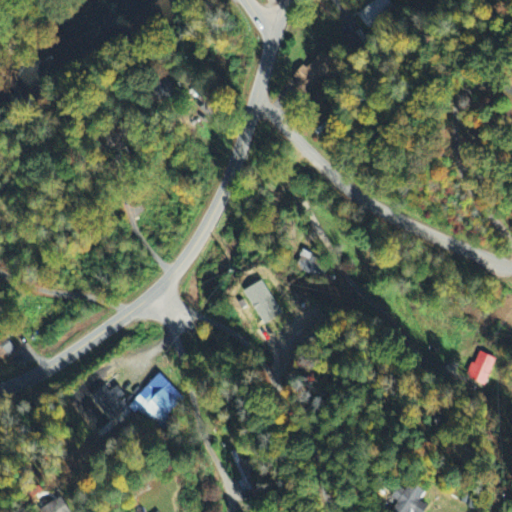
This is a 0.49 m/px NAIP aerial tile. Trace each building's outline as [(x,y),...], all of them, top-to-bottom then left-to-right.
[(307,96),(335,66),(322,53),(306,70),(305,69),(293,82),(307,96)] [(321,282),(328,265),(302,253),(295,270),(321,282)] [(0,362),(16,353),(8,340),(0,344),(0,362)] [(495,360),(477,353),(467,380),(485,386),(495,360)] [(185,401),(160,375),(130,405),(156,430),(185,401)] [(250,459),(243,462),(239,451),(230,454),(241,482),(238,483),(242,493),(260,485),(250,459)] [(408,491),(401,487),(394,498),(401,502),(394,511),(426,511),(430,507),(421,502),(427,491),(413,483),(408,491)] [(70,511),(62,498),(39,511),(70,511)]
